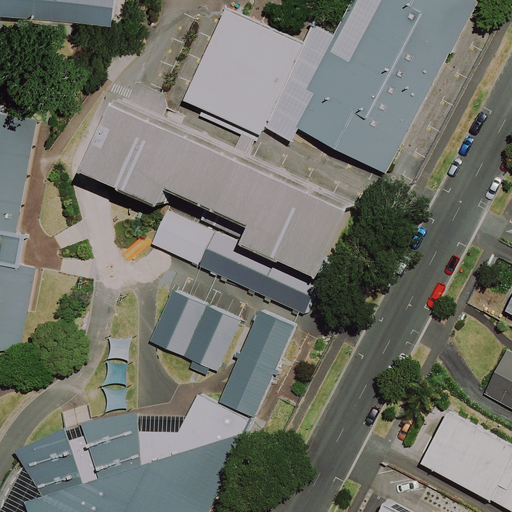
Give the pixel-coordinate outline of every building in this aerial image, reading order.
[(0,0),(0,19),(102,30),(105,0),(0,0)] [(481,0),(349,0),(286,124),(391,177),(481,0)] [(299,55),(217,13),(171,103),(253,144),(299,55)] [(0,344),(21,341),(32,262),(10,258),(33,112),(0,107),(0,344)] [(367,217),(139,115),(107,186),(176,217),(184,198),(276,239),(268,258),(336,288),(367,217)] [(276,262),(173,216),(158,250),(261,297),(276,262)] [(266,331),(199,301),(176,353),(243,382),(266,331)] [(511,381),(500,402),(511,408),(511,381)] [(218,511),(258,436),(214,407),(171,468),(144,477),(130,427),(86,440),(62,448),(21,465),(41,511),(218,511)] [(511,511),(511,443),(448,410),(419,465),(510,511),(511,511)] [(405,511),(390,503),(385,511),(405,511)]
